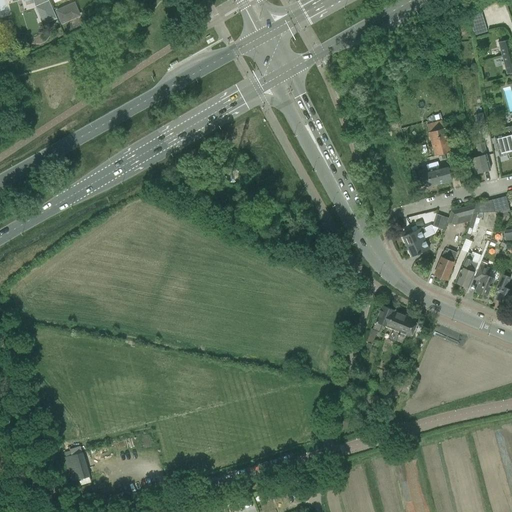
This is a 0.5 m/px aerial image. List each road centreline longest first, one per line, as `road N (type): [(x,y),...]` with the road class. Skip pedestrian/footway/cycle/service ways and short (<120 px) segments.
road 1 (unclassified): [(143,511),(511,402)]
road 2 (primary): [(0,240),(276,81)]
road 3 (primary): [(259,41),(0,182)]
road 4 (secondary): [(511,338),(403,288),(338,186)]
road 5 (primary): [(291,72),(417,0)]
road 6 (residential): [(376,213),(511,181)]
road 7 (secondary): [(338,186),(291,72)]
road 8 (secondary): [(276,81),(338,186)]
